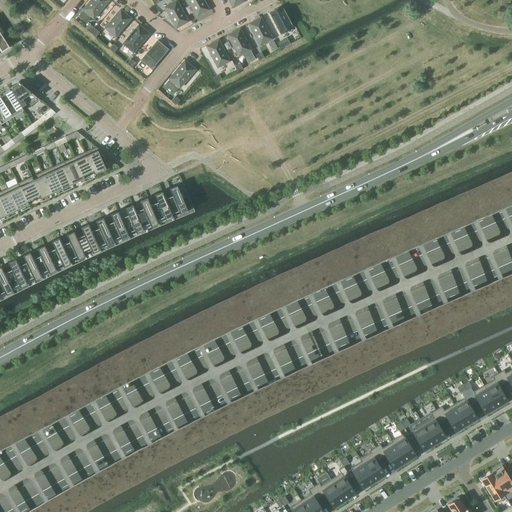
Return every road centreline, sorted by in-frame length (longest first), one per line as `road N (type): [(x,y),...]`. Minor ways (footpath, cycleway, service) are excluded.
road 1 (motorway): [(511,206),(285,306),(0,453)]
road 2 (motorway): [(17,511),(123,451),(511,267)]
road 3 (secondary): [(432,152),(25,344)]
road 4 (residential): [(0,250),(150,178),(153,165),(116,135)]
